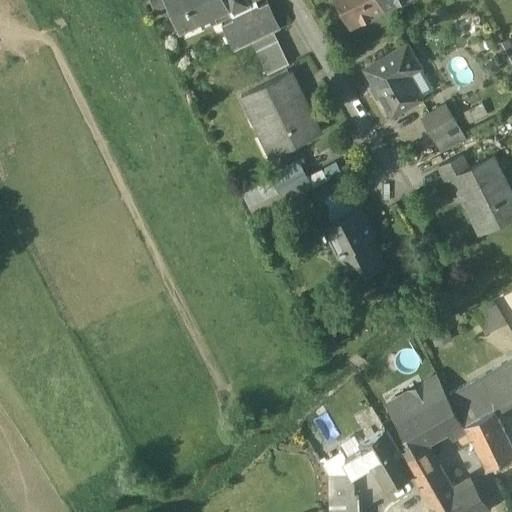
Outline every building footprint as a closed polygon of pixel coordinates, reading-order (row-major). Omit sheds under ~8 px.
[(164,0),(175,24),(197,15),(200,22),(228,9),(229,9),(224,0),(164,0)] [(224,0),(229,9),(228,9),(231,14),(251,5),(250,1),(249,0),(224,0)] [(343,0),(351,16),(382,0),(343,0)] [(268,1),(222,24),(234,49),(274,30),(280,27),(268,1)] [(274,30),(252,41),(256,49),(278,39),(274,30)] [(256,49),(267,73),(289,62),(289,61),(289,62),(278,40),(279,39),(278,39),(256,49)] [(407,43),(365,67),(392,114),(421,97),(404,69),(417,61),(407,43)] [(291,70),(242,94),(271,155),(320,131),(291,70)] [(445,104),(423,117),(442,149),(465,137),(445,104)] [(461,154),(439,165),(446,180),(451,178),(451,176),(468,168),(461,154)] [(468,168),(451,176),(451,178),(478,231),(481,230),(477,223),(500,212),(503,219),(511,214),(511,193),(493,155),(468,168)] [(300,157),(241,188),(251,208),(311,177),(300,157)] [(345,183),(318,198),(330,219),(356,205),(345,183)] [(330,219),(326,221),(338,246),(334,249),(349,278),(385,259),(372,234),(376,232),(372,225),(369,220),(365,222),(356,205),(330,219)] [(474,310),(484,332),(506,322),(496,300),(474,310)] [(495,368),(449,394),(465,424),(492,409),(495,414),(511,404),(511,358),(495,368)] [(438,377),(386,405),(411,449),(424,442),(460,422),(438,377)] [(492,409),(465,424),(488,468),(511,455),(511,447),(495,414),(492,409)] [(384,428),(359,442),(361,447),(345,457),(344,457),(352,470),(353,470),(369,460),(385,489),(412,474),(384,428)] [(424,442),(411,449),(414,455),(427,448),(424,442)] [(448,485),(427,448),(414,455),(406,459),(432,504),(445,496),(441,489),(448,485)] [(343,452),(322,464),(327,472),(329,471),(329,487),(329,500),(354,498),(352,474),(353,474),(353,470),(352,470),(344,457),(345,457),(343,452)] [(432,504),(432,505),(436,511),(478,511),(486,507),(470,481),(445,496),(432,504)] [(354,498),(329,500),(329,511),(358,511),(358,498),(354,498)]
